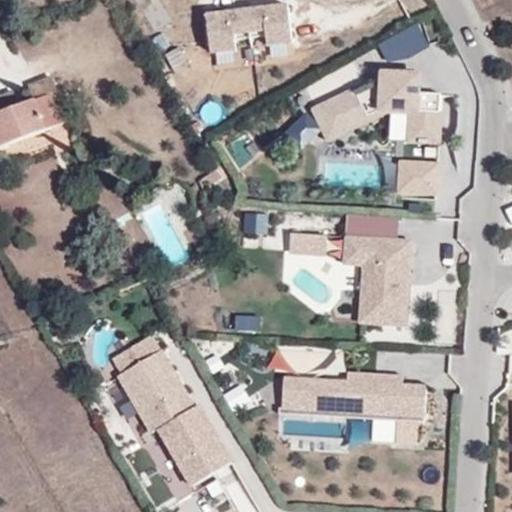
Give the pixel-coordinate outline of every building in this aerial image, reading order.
[(289,5),(248,9),(252,37),(267,35),(268,45),(293,42),(289,5)] [(252,37),(248,9),(208,14),(212,51),(237,48),(236,38),(252,37)] [(34,100),(56,92),(50,76),(28,84),(34,100)] [(395,148),(450,147),(448,95),(431,96),(425,81),(418,84),(378,85),(315,110),(329,145),(336,145),(378,128),(395,127),(395,148)] [(0,112),(18,106),(12,90),(0,94),(0,112)] [(58,91),(56,92),(34,100),(18,106),(0,112),(0,146),(46,129),(46,128),(68,120),(58,91)] [(304,149),(317,141),(307,125),(294,133),(304,149)] [(404,200),(443,200),(443,164),(404,164),(404,200)] [(401,195),(401,166),(390,166),(390,195),(401,195)] [(168,205),(151,214),(174,264),(191,256),(168,205)] [(400,242),(401,217),(347,213),(345,265),(363,266),(361,321),(407,323),(408,285),(403,285),(404,276),(409,276),(410,242),(400,242)] [(294,238),(294,256),(324,256),(325,238),(294,238)] [(153,355),(163,349),(157,340),(148,345),(153,355)] [(124,373),(143,362),(135,349),(116,360),(124,373)] [(196,408),(163,351),(143,362),(124,373),(121,375),(154,432),(161,428),(194,486),(234,463),(201,405),(196,408)] [(420,424),(427,424),(430,388),(406,386),(406,382),(394,382),(394,376),(351,374),(350,383),(287,378),(285,408),(285,409),(403,417),(403,421),(398,421),(398,422),(415,423),(420,424)] [(226,392),(237,409),(250,401),(240,384),(226,392)] [(282,408),(282,414),(378,421),(376,443),(414,446),(415,423),(398,422),(398,421),(403,421),(403,417),(285,409),(285,408),(282,408)]
